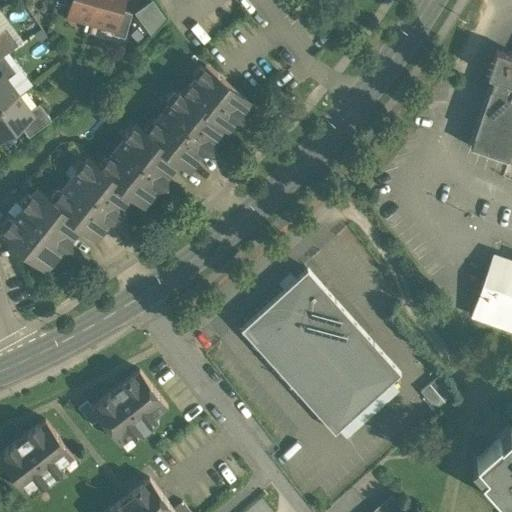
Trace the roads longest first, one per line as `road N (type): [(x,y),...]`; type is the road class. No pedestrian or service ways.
road 1 (secondary): [(429,0),(366,95),(281,184),(219,243),(142,298)]
road 2 (residential): [(142,298),(267,472)]
road 3 (secondary): [(142,298),(17,372)]
